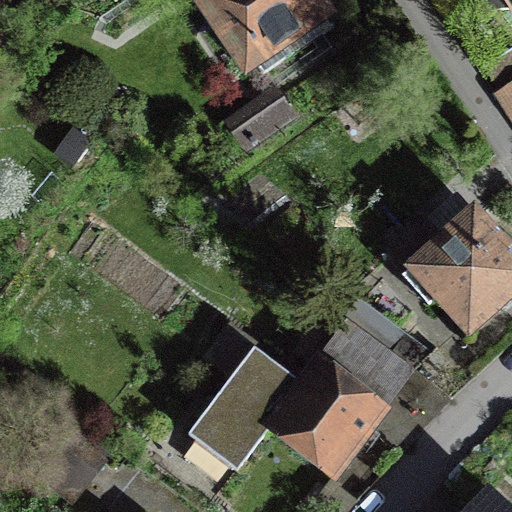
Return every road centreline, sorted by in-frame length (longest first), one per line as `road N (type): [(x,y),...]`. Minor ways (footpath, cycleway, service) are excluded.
road 1 (residential): [(511,379),(385,511)]
road 2 (residential): [(409,0),(511,142)]
